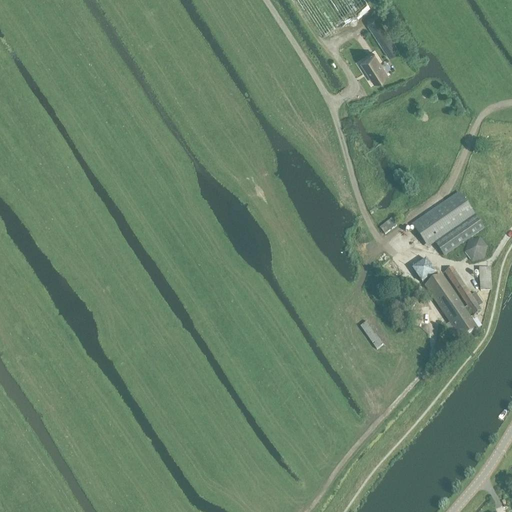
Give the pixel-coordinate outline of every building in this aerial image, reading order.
[(297,0),(322,38),(369,8),(364,0),(297,0)] [(367,24),(389,57),(398,51),(377,17),(367,24)] [(374,54),(361,63),(369,76),(369,78),(371,81),(372,81),(373,83),(387,74),(374,54)] [(483,229),(470,209),(459,194),(413,226),(429,249),(435,244),(444,256),(483,229)] [(392,219),(380,227),(386,235),(398,226),(392,219)] [(487,252),(486,249),(485,246),(482,245),(479,244),(476,245),(473,247),(472,250),(471,252),(472,255),(474,258),(476,259),(479,260),(482,259),(485,258),(486,255),(487,252)] [(467,313),(471,311),(468,307),(465,309),(442,276),(438,279),(436,276),(437,275),(428,261),(414,270),(423,284),(429,280),(431,284),(426,287),(462,341),(478,330),(467,313)] [(492,290),(490,268),(480,269),(481,290),(492,290)] [(468,307),(471,311),(475,316),(482,311),(479,307),(483,305),(476,294),(472,296),(453,269),(445,274),(468,307)]
